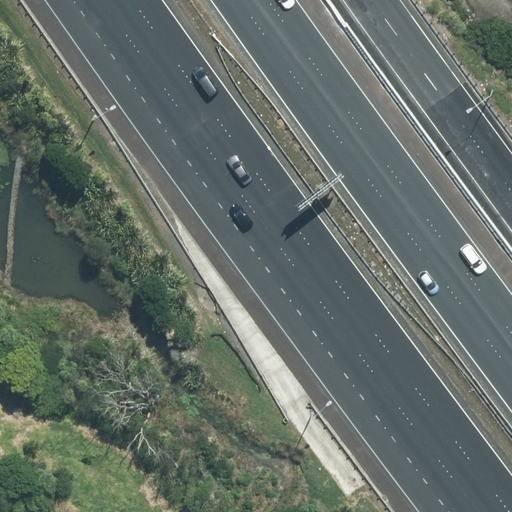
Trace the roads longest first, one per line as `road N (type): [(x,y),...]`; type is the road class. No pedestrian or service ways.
road 1 (motorway): [(478,511),(107,0)]
road 2 (motorway): [(242,0),(511,365)]
